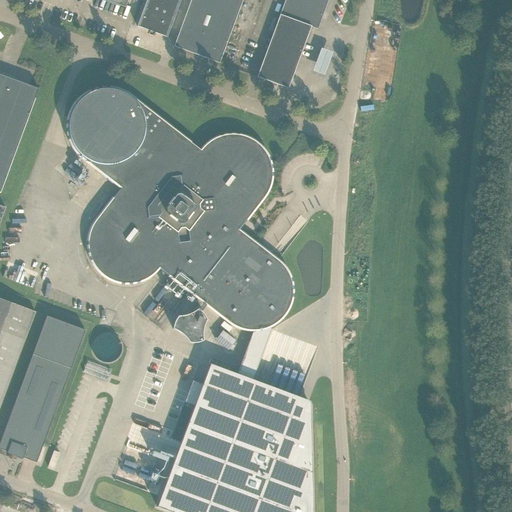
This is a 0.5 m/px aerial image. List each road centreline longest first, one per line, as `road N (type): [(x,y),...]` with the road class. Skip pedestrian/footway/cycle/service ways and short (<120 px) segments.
road 1 (unclassified): [(342,511),(336,285),(347,133)]
road 2 (unclassified): [(347,133),(313,128),(0,13)]
road 3 (secondary): [(511,219),(511,397)]
road 4 (unclassified): [(347,133),(366,0)]
